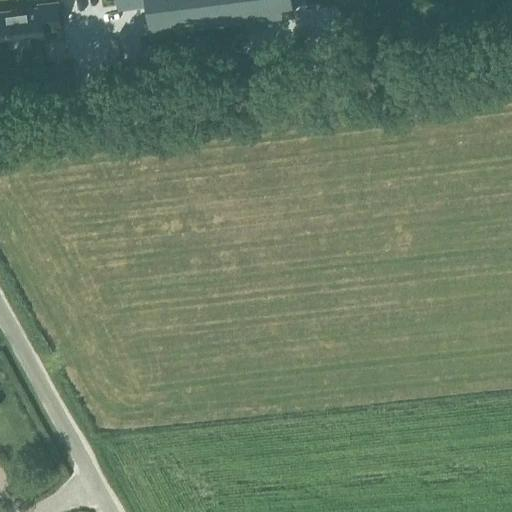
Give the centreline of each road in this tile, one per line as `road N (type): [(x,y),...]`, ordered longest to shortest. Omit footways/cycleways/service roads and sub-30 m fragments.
road 1 (unknown): [(271,77),(0,115)]
road 2 (unclassified): [(110,511),(0,308)]
